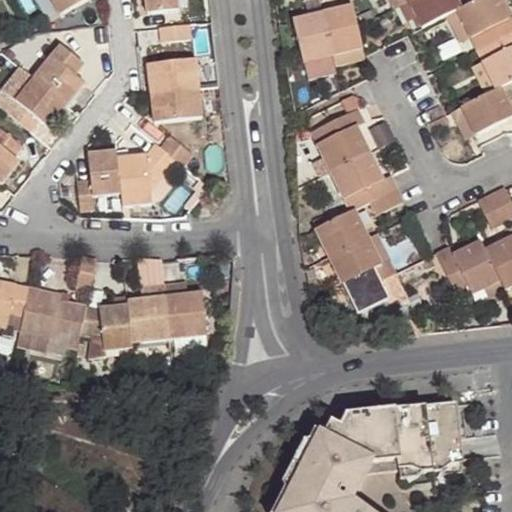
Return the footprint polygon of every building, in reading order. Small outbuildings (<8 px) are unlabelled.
[(84,0),(51,0),(60,15),(84,0)] [(179,0),(145,0),(146,10),(180,7),(179,0)] [(417,18),(422,28),(450,14),(459,10),(461,9),(456,0),(411,0),(409,1),(417,18)] [(471,36),(478,50),(511,33),(511,17),(510,19),(501,0),(479,0),(461,9),(459,10),(471,36)] [(409,1),(401,5),(409,22),(417,18),(409,1)] [(326,13),(335,54),(365,46),(360,26),(355,6),(326,13)] [(463,41),(471,36),(459,10),(450,14),(463,41)] [(316,58),(335,54),(326,13),(300,18),(294,20),(296,29),(304,61),(316,58)] [(189,22),(161,25),(162,40),(191,36),(189,22)] [(511,33),(478,50),(484,63),(497,90),(502,88),(511,83),(511,82),(511,33)] [(59,43),(32,76),(70,107),(89,84),(74,71),(82,61),(59,43)] [(365,46),(335,54),(337,63),(367,54),(365,46)] [(337,63),(335,54),(316,58),(319,67),(337,63)] [(152,92),(198,87),(194,56),(149,63),(152,92)] [(497,90),(484,63),(476,68),(489,94),(497,90)] [(70,107),(32,76),(4,111),(28,130),(37,119),(51,131),(70,107)] [(511,84),(511,83),(502,88),(511,107),(511,84)] [(202,115),(198,87),(152,92),(154,120),(202,115)] [(463,107),(477,135),(511,116),(511,107),(502,88),(497,90),(489,94),(463,107)] [(468,138),(477,135),(463,107),(454,112),(468,138)] [(331,172),(371,152),(359,127),(367,123),(360,109),(313,132),(331,172)] [(0,183),(1,184),(19,162),(14,156),(23,145),(0,127),(0,183)] [(177,158),(185,164),(194,151),(171,134),(161,146),(177,158)] [(124,194),(125,207),(154,203),(152,189),(177,158),(161,146),(157,142),(148,154),(119,157),(124,194)] [(119,157),(118,152),(91,157),(93,181),(80,183),(83,213),(98,211),(97,198),(124,194),(119,157)] [(384,180),(371,152),(331,172),(350,214),(356,211),(372,203),(400,189),(393,176),(384,180)] [(407,202),(400,189),(372,203),(378,215),(407,202)] [(493,196),(507,225),(511,222),(511,200),(506,190),(493,196)] [(493,232),(507,225),(493,196),(480,203),(493,232)] [(350,214),(320,229),(333,256),(369,238),(356,211),(350,214)] [(377,234),(369,238),(382,264),(390,260),(377,234)] [(369,238),(333,256),(343,278),(352,295),(386,279),(394,294),(405,290),(397,274),(390,260),(382,264),(369,238)] [(501,281),(505,288),(511,284),(511,240),(487,253),(501,281)] [(451,248),(437,255),(461,300),(480,291),(501,281),(487,253),(482,243),(456,256),(451,248)] [(87,256),(83,256),(78,286),(93,288),(99,258),(87,256)] [(343,278),(333,256),(325,260),(336,282),(343,278)] [(161,283),(159,257),(139,259),(141,284),(161,283)] [(0,323),(10,327),(13,313),(26,316),(32,285),(0,278),(0,323)] [(168,284),(174,338),(208,333),(202,288),(188,290),(181,291),(181,281),(168,282),(168,284)] [(501,281),(480,291),(484,299),(505,288),(501,281)] [(136,343),(174,338),(168,284),(149,285),(150,295),(131,296),(132,301),(136,343)] [(64,292),(32,285),(26,316),(23,329),(55,335),(54,341),(81,347),(84,334),(90,305),(64,299),(64,292)] [(132,301),(90,305),(84,334),(105,334),(108,351),(136,348),(136,343),(132,301)] [(397,484),(461,476),(458,406),(335,418),(324,435),(397,484)] [(324,435),(271,511),(377,511),(397,484),(324,435)]
